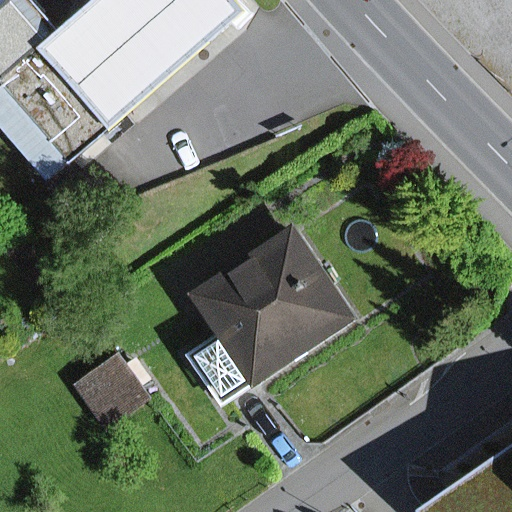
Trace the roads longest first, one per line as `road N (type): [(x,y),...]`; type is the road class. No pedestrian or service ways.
road 1 (residential): [(289,511),(511,351)]
road 2 (primary): [(349,0),(511,169)]
